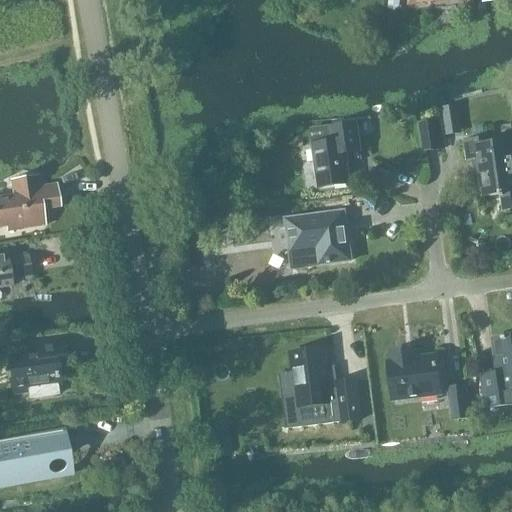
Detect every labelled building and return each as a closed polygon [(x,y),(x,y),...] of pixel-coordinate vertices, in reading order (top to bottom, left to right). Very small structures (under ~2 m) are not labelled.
[(424,153),(440,151),(437,132),(442,131),(441,121),(420,124),(424,153)] [(318,189),(350,184),(346,154),(361,152),(357,124),(330,127),(333,143),(312,146),(318,189)] [(511,141),(486,145),(485,139),(471,141),(473,160),(476,159),(482,198),(500,196),(500,198),(502,198),(504,212),(511,211),(511,141)] [(410,162),(406,173),(417,177),(421,165),(410,162)] [(39,187),(38,178),(38,177),(11,181),(13,196),(0,198),(0,228),(7,227),(8,232),(45,227),(42,211),(60,208),(56,185),(39,187)] [(344,213),(286,221),(291,253),(293,269),(319,266),(350,262),(344,213)] [(0,289),(11,287),(10,276),(29,274),(26,257),(7,260),(6,255),(0,255),(0,289)] [(486,409),(511,405),(511,337),(492,340),(497,374),(481,376),(486,409)] [(7,357),(13,395),(31,393),(32,400),(59,397),(58,386),(61,386),(58,365),(67,363),(63,341),(35,346),(37,356),(26,358),(25,355),(7,357)] [(293,373),(279,375),(282,399),(296,397),(297,408),(328,404),(331,425),(361,421),(356,381),(337,383),(335,367),(326,368),(324,351),(291,355),(293,373)] [(416,359),(415,351),(389,355),(390,362),(388,362),(393,402),(441,396),(436,356),(416,359)] [(452,421),(470,419),(466,387),(448,389),(452,421)] [(0,445),(0,477),(13,475),(14,483),(37,479),(34,462),(65,456),(63,441),(36,445),(35,439),(8,444),(0,445)]
